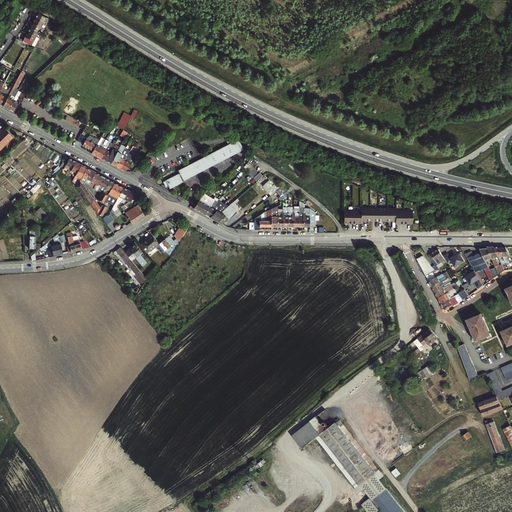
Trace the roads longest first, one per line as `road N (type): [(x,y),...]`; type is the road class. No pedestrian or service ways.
road 1 (trunk): [(391,162),(251,106),(70,0)]
road 2 (unclassified): [(391,239),(403,345),(285,437)]
road 3 (tertiary): [(163,210),(250,239),(391,239)]
road 4 (tertiary): [(0,112),(151,192),(163,210)]
road 5 (residential): [(0,268),(76,261),(163,210)]
road 6 (trunk): [(511,128),(452,165),(391,162)]
road 7 (trunk): [(511,193),(391,162)]
